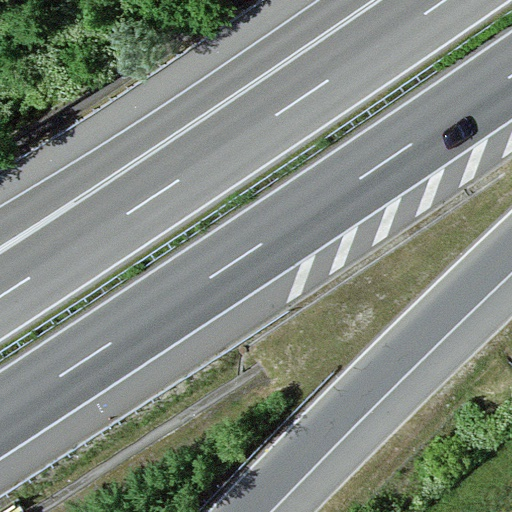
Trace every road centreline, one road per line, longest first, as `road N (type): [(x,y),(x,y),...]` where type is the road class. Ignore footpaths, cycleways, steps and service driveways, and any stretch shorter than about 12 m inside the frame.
road 1 (motorway): [(0,415),(511,75)]
road 2 (motorway): [(444,0),(0,296)]
road 3 (motorway): [(436,0),(0,236)]
road 4 (motorway): [(240,511),(511,243)]
